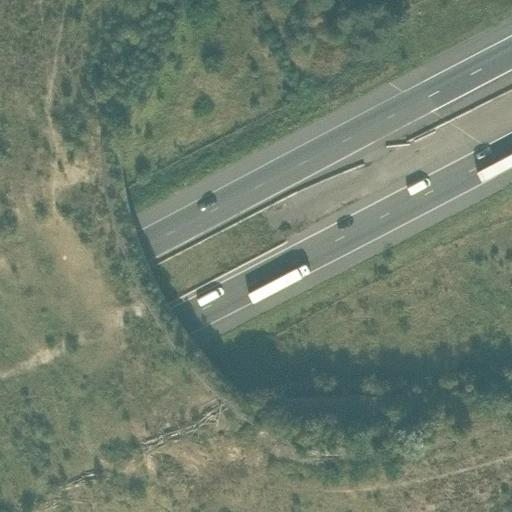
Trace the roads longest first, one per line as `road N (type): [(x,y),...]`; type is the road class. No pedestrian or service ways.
road 1 (motorway): [(0,415),(511,150)]
road 2 (motorway): [(511,52),(0,316)]
